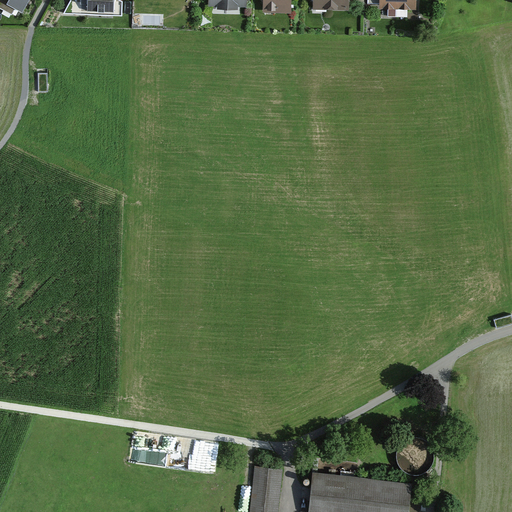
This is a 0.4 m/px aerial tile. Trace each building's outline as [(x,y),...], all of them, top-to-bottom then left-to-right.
[(0,0),(0,4),(11,11),(14,6),(21,10),(26,0),(0,0)] [(68,0),(63,12),(121,15),(122,0),(121,0),(68,0)] [(263,0),(264,10),(291,11),(290,0),(263,0)] [(368,0),(368,2),(379,3),(379,6),(388,6),(388,15),(407,16),(407,7),(416,7),(416,0),(368,0)] [(49,70),(39,70),(39,88),(49,88),(49,70)] [(274,511),(279,468),(253,465),(248,511),(274,511)] [(405,511),(408,482),(312,473),(307,511),(405,511)]
